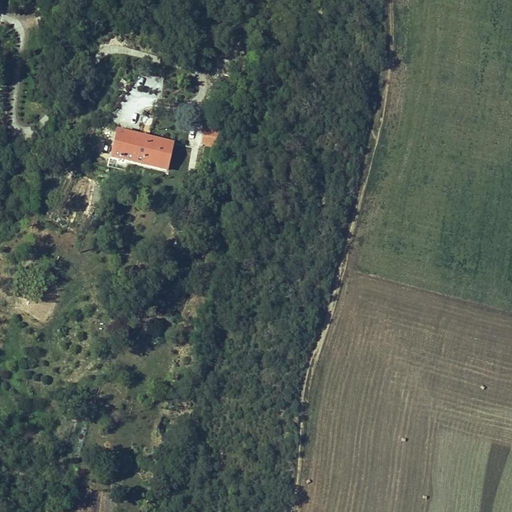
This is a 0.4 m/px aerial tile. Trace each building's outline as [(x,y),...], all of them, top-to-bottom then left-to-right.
[(28,8),(29,0),(14,0),(13,6),(28,8)] [(217,121),(220,109),(214,107),(211,120),(217,121)] [(219,146),(222,130),(205,128),(203,144),(219,146)] [(116,132),(172,144),(172,142),(117,130),(116,132)] [(166,170),(172,144),(116,132),(111,158),(166,170)]
